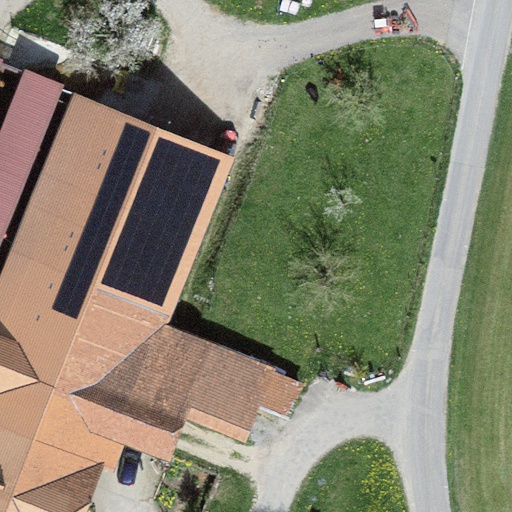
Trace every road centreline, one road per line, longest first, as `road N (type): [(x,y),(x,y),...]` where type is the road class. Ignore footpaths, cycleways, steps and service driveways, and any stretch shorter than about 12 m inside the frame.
road 1 (unclassified): [(428,511),(420,412),(501,0)]
road 2 (track): [(420,412),(359,416),(309,439),(281,471),(266,511)]
